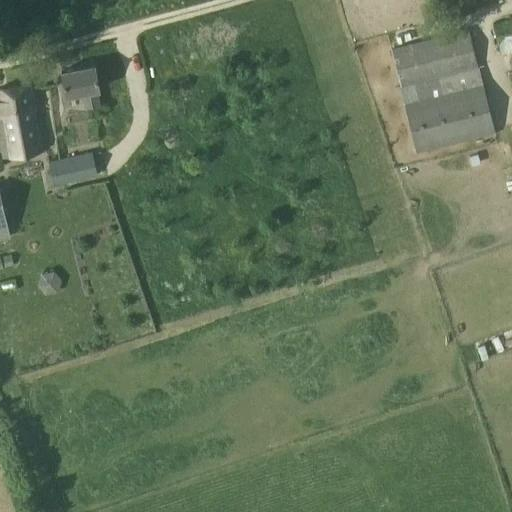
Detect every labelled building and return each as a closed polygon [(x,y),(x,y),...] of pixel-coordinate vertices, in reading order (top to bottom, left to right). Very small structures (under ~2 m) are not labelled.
[(511,18),(493,24),(501,54),(511,51),(511,18)] [(469,28),(390,48),(405,103),(403,104),(415,152),(495,133),(469,28)] [(221,64),(214,38),(168,51),(175,77),(221,64)] [(61,70),(65,96),(82,93),(85,108),(100,105),(97,90),(99,89),(95,64),(61,70)] [(37,81),(0,87),(0,143),(2,157),(47,149),(39,106),(42,106),(37,81)] [(93,151),(60,159),(48,162),(54,185),(98,175),(93,151)] [(59,272),(40,270),(38,289),(57,291),(59,272)]
